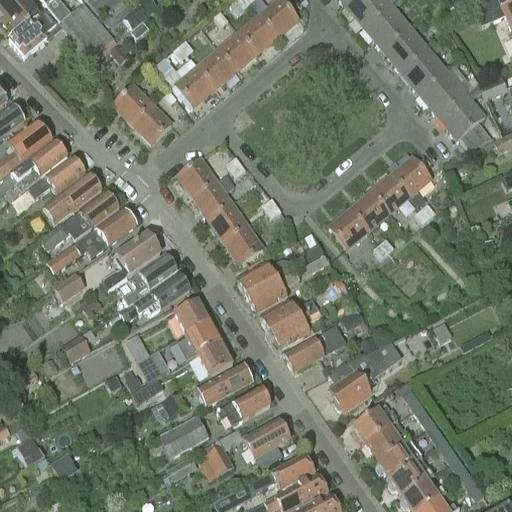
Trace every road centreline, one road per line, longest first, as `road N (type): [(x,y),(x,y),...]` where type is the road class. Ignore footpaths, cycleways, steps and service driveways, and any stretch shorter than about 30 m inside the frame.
road 1 (residential): [(369,511),(196,258),(129,188)]
road 2 (residential): [(215,119),(291,215),(407,126),(328,29)]
road 3 (residential): [(129,188),(0,66)]
road 4 (residential): [(328,29),(215,119)]
